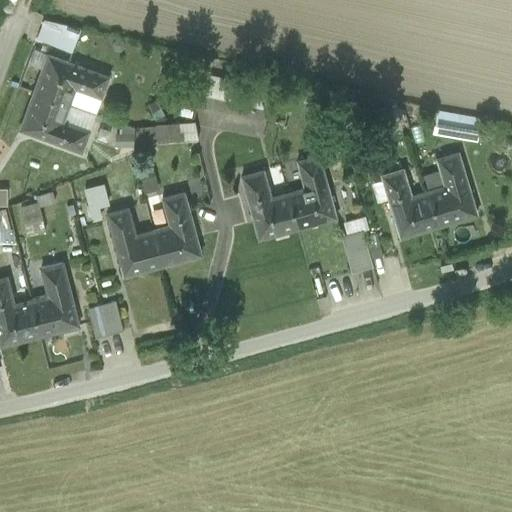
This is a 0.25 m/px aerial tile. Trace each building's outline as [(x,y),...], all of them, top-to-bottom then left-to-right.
[(42,25),(36,40),(62,50),(68,35),(42,25)] [(109,76),(47,54),(33,92),(69,104),(75,88),(101,97),(109,76)] [(230,79),(210,75),(205,96),(225,100),(230,79)] [(378,98),(345,91),(341,108),(375,116),(378,98)] [(69,104),(33,92),(20,129),(81,152),(89,131),(63,121),(69,104)] [(188,95),(182,123),(196,122),(201,97),(188,95)] [(63,121),(89,131),(95,114),(69,104),(63,121)] [(443,110),(439,130),(474,137),(478,117),(443,110)] [(201,142),(196,122),(182,123),(176,124),(178,144),(201,142)] [(178,144),(176,124),(133,128),(133,148),(178,144)] [(476,214),(457,152),(436,158),(444,185),(427,190),(438,226),(476,214)] [(318,154),(297,160),(304,187),(287,192),(297,228),(336,218),(318,154)] [(427,190),(410,195),(402,168),(381,175),(400,237),(438,226),(427,190)] [(287,192),(270,197),(263,170),(241,176),(258,239),(297,228),(287,192)] [(142,189),(156,188),(156,175),(142,175),(142,189)] [(102,184),(85,188),(93,220),(101,218),(98,207),(108,204),(102,184)] [(183,192),(162,197),(169,225),(152,229),(162,265),(201,255),(183,192)] [(17,205),(24,233),(47,228),(40,200),(17,205)] [(7,206),(0,205),(0,235),(14,232),(7,206)] [(152,229),(135,234),(128,207),(106,213),(124,276),(162,265),(152,229)] [(343,222),(346,234),(362,230),(368,228),(364,216),(343,222)] [(356,269),(371,265),(362,230),(346,234),(356,269)] [(351,271),(356,269),(346,234),(341,236),(351,271)] [(382,255),(375,234),(365,237),(372,258),(382,255)] [(63,262),(41,268),(48,295),(31,299),(40,336),(78,326),(63,262)] [(14,304),(7,276),(0,278),(0,341),(1,345),(40,336),(31,299),(14,304)] [(115,300),(101,304),(109,334),(123,330),(115,300)] [(109,334),(101,304),(88,308),(95,337),(109,334)]
